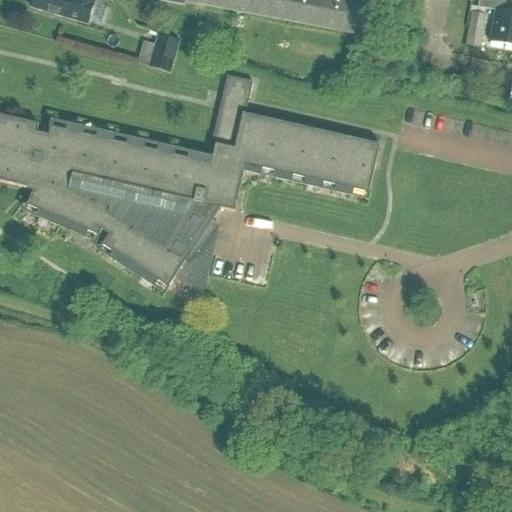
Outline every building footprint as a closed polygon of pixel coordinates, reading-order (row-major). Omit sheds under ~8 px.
[(34,7),(33,10),(89,26),(96,0),(32,0),(32,4),(34,7)] [(159,0),(159,2),(185,7),(185,2),(363,36),(369,6),(379,7),(380,0),(159,0)] [(511,0),(479,0),(478,9),(496,12),(491,44),(511,47),(511,0)] [(98,25),(110,28),(115,9),(102,6),(98,25)] [(180,43),(164,38),(155,71),(170,75),(180,43)] [(244,174),(242,173),(246,168),(369,196),(380,147),(245,116),(253,84),(227,78),(211,148),(216,149),(212,167),(50,129),(48,139),(36,136),(38,127),(0,117),(0,183),(34,191),(26,208),(99,239),(102,231),(109,236),(102,248),(168,290),(176,278),(201,294),(213,243),(207,241),(210,227),(208,226),(218,210),(234,214),(244,174)] [(387,297),(396,290),(388,279),(379,285),(387,297)]
